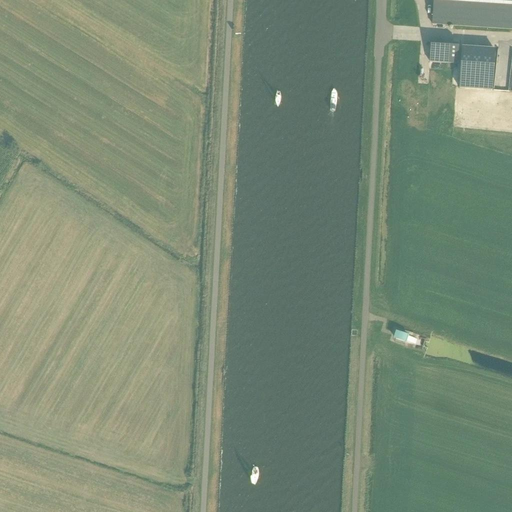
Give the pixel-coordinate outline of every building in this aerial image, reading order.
[(511,0),(434,0),(433,24),(511,29),(511,0)] [(431,40),(430,62),(457,64),(458,42),(431,40)] [(477,44),(476,85),(490,85),(491,45),(477,44)] [(495,87),(507,88),(508,44),(497,44),(495,87)] [(407,335),(395,331),(393,338),(405,342),(407,335)]
